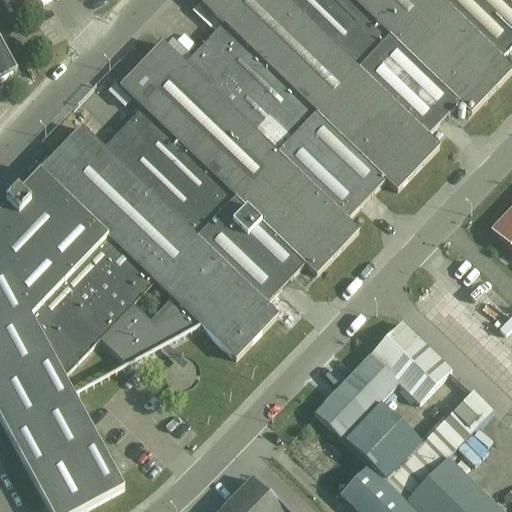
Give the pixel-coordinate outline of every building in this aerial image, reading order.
[(39,175),(19,197),(6,210),(7,210),(4,213),(0,217),(0,422),(48,511),(87,511),(125,492),(64,379),(66,378),(84,359),(101,341),(126,369),(162,349),(199,329),(235,364),(277,320),(266,309),(286,288),(305,269),(316,279),(358,235),(347,225),(367,204),(385,185),(396,195),(438,151),(427,140),(443,123),(459,107),(470,118),(511,73),(511,72),(501,63),(511,51),(511,0),(206,0),(200,6),(223,28),(184,68),(162,47),(120,90),(143,113),(104,153),(81,131),(39,175)] [(1,0),(13,21),(31,12),(52,0),(1,0)] [(0,84),(16,76),(0,45),(0,84)] [(511,211),(490,234),(511,254),(511,211)] [(401,326),(369,360),(398,388),(399,387),(419,407),(451,375),(401,326)] [(398,388),(369,360),(355,375),(330,401),(314,417),(343,445),(379,408),(398,388)] [(421,448),(385,487),(405,506),(447,462),(493,414),(472,394),(421,448)] [(421,448),(379,408),(343,445),(351,453),(360,463),(368,470),(385,487),(421,448)] [(351,453),(327,477),(345,494),(340,499),(353,511),(410,511),(405,506),(385,487),(368,470),(360,463),(351,453)] [(498,511),(493,507),(447,462),(405,506),(410,511),(498,511)] [(282,511),(251,482),(222,511),(282,511)]
